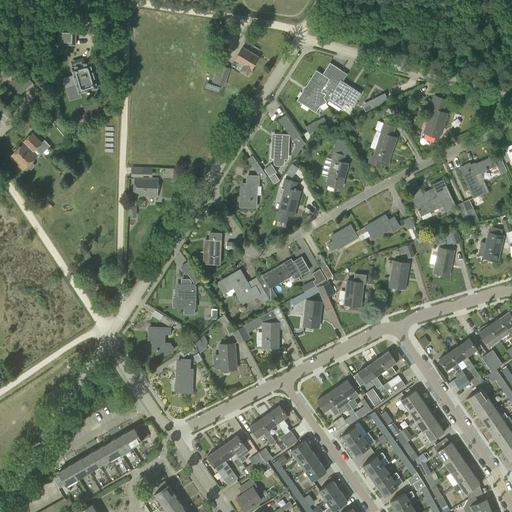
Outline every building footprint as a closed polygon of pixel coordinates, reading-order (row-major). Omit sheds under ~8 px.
[(75,45),(76,28),(56,28),(56,45),(75,45)] [(251,69),(259,57),(242,47),(235,60),(244,65),(240,71),(248,75),(251,69)] [(79,92),(96,87),(89,62),(72,68),(79,92)] [(224,85),(230,68),(219,65),(213,81),(224,85)] [(324,97),(335,79),(331,77),(329,80),(317,71),(300,98),(311,105),(310,107),(315,111),(317,108),(327,102),(324,97)] [(324,97),(326,95),(330,98),(328,101),(341,108),(346,100),(352,105),(360,93),(336,78),(335,79),(324,97)] [(439,138),(447,113),(443,112),(447,100),(435,95),(431,107),(433,108),(424,133),(439,138)] [(395,111),(407,104),(404,98),(392,105),(395,111)] [(374,99),(368,102),(372,108),(377,105),(374,99)] [(292,140),(300,135),(286,114),(279,119),(292,140)] [(328,125),(324,117),(305,126),(309,134),(328,125)] [(388,162),(397,137),(392,136),(395,127),(383,123),(378,138),(380,139),(374,156),(371,155),(369,162),(379,166),(382,160),(388,162)] [(31,161),(37,155),(33,151),(42,142),(32,133),(23,142),(24,143),(10,156),(23,169),(24,168),(27,171),(29,171),(34,167),(34,164),(31,161)] [(287,158),(288,152),(288,141),(288,135),(279,135),(278,140),(273,140),(272,157),(274,157),(274,162),(274,164),(277,166),(281,166),(283,165),(284,162),(285,158),(287,158)] [(300,135),(292,140),(296,145),(290,154),(295,157),(305,143),(300,135)] [(511,145),(506,148),(508,152),(502,155),(505,162),(511,159),(511,161),(511,145)] [(341,189),(348,163),(343,162),(345,155),(333,152),(331,159),(333,160),(327,185),(341,189)] [(261,179),(266,176),(253,155),(248,159),(261,179)] [(476,175),(497,165),(493,156),(471,165),(470,162),(459,167),(473,198),(487,192),(483,183),(480,184),(476,175)] [(264,169),(274,183),(280,180),(275,173),(277,172),(271,164),(264,169)] [(258,185),(258,176),(247,176),(247,189),(241,189),(241,196),(239,196),(238,198),(237,204),(239,206),(240,206),(256,207),(257,185),(258,185)] [(157,197),(158,179),(135,178),(134,196),(157,197)] [(294,216),(300,191),(297,189),(298,183),(285,179),(283,186),(285,187),(279,212),(277,212),(275,219),(286,222),(288,214),(294,216)] [(456,206),(443,179),(432,184),(435,189),(428,192),(427,190),(422,193),(419,186),(408,191),(416,207),(421,216),(442,206),(445,211),(456,206)] [(464,219),(469,217),(462,202),(457,204),(464,219)] [(473,223),(479,220),(473,208),(467,210),(473,223)] [(366,226),(360,229),(362,233),(368,230),(373,238),(391,228),(393,231),(400,226),(394,216),(388,219),(385,215),(365,226),(366,226)] [(505,232),(511,230),(508,218),(502,220),(505,232)] [(334,254),(358,240),(349,225),(325,239),(334,254)] [(413,239),(419,236),(414,226),(408,229),(413,239)] [(453,244),(460,242),(456,230),(449,232),(453,244)] [(498,260),(503,236),(489,232),(486,243),(481,242),(478,254),(483,255),(483,257),(498,260)] [(219,264),(220,241),(205,240),(204,263),(219,264)] [(415,256),(411,243),(398,247),(400,253),(406,251),(408,258),(415,256)] [(449,275),(454,250),(438,247),(433,273),(449,275)] [(404,288),(409,263),(393,261),(389,286),(404,288)] [(257,277),(269,299),(269,298),(270,300),(276,296),(271,287),(293,274),(296,278),(301,275),(294,264),(286,269),(283,264),(262,275),(262,274),(257,277)] [(328,279),(333,275),(327,265),(321,268),(328,279)] [(269,299),(257,277),(247,282),(240,269),(217,282),(223,293),(234,287),(243,303),(258,294),(263,302),(269,299)] [(316,285),(326,279),(320,269),(312,273),(316,279),(313,281),(316,285)] [(195,284),(200,280),(192,270),(187,274),(195,284)] [(360,306),(363,282),(347,280),(344,304),(360,306)] [(323,284),(328,297),(334,294),(329,282),(323,284)] [(322,299),(328,297),(323,284),(317,287),(322,299)] [(192,306),(192,285),(182,285),(182,290),(176,290),(176,307),(184,307),(184,314),(195,314),(195,306),(192,306)] [(319,327),(322,301),(306,300),(303,325),(319,327)] [(279,321),(285,317),(279,307),(273,310),(279,321)] [(263,321),(276,317),(273,310),(260,317),(263,321)] [(499,318),(509,333),(511,337),(511,326),(511,325),(511,315),(509,311),(499,318)] [(171,327),(174,322),(163,315),(160,320),(171,327)] [(499,340),(509,333),(499,318),(489,325),(496,336),(499,340)] [(278,347),(278,322),(263,322),(263,347),(278,347)] [(495,342),(499,340),(496,336),(489,325),(485,328),(483,324),(477,328),(478,329),(477,329),(487,342),(493,338),(495,342)] [(238,343),(250,337),(244,326),(233,332),(238,343)] [(170,342),(164,342),(164,334),(170,334),(171,328),(149,327),(148,350),(155,350),(155,355),(166,356),(175,349),(170,342)] [(430,343),(424,336),(418,340),(423,348),(430,343)] [(467,356),(477,349),(469,338),(459,345),(467,356)] [(219,344),(220,360),(214,361),(214,367),(216,369),(221,369),(221,370),(223,370),(224,372),(229,372),(230,369),(237,369),(235,343),(219,344)] [(183,357),(194,349),(191,344),(180,351),(183,357)] [(483,380),(467,356),(459,345),(450,352),(457,362),(462,359),(470,371),(475,377),(470,380),(474,386),(483,380)] [(492,350),(487,353),(496,368),(502,364),(492,350)] [(378,358),(385,369),(386,369),(391,376),(396,372),(391,365),(396,362),(388,351),(378,358)] [(471,383),(457,362),(450,352),(439,358),(447,369),(452,366),(457,373),(455,374),(460,382),(457,384),(460,390),(471,383)] [(487,353),(481,357),(491,371),(496,368),(487,353)] [(375,376),(376,375),(385,369),(378,358),(368,365),(375,376)] [(191,392),(193,368),(190,368),(191,361),(177,361),(177,382),(174,383),(174,389),(176,390),(176,391),(191,392)] [(382,384),(376,375),(375,376),(368,365),(359,371),(366,382),(371,379),(378,388),(382,384)] [(510,382),(511,380),(511,375),(507,367),(502,370),(510,382)] [(500,385),(505,382),(496,369),(487,375),(492,381),(496,379),(500,385)] [(398,375),(387,382),(391,387),(401,380),(398,375)] [(337,387),(352,409),(358,405),(354,399),(359,395),(348,379),(337,387)] [(390,396),(405,386),(401,380),(391,387),(387,382),(383,385),(390,396)] [(509,398),(511,395),(511,391),(505,382),(500,385),(509,398)] [(348,411),(352,409),(337,387),(327,393),(338,409),(344,405),(348,411)] [(474,408),(489,398),(481,387),(467,398),(474,408)] [(408,410),(422,400),(415,389),(400,399),(408,410)] [(340,412),(338,409),(327,393),(316,400),(324,411),(329,407),(335,415),(340,412)] [(377,394),(370,399),(374,405),(381,401),(377,394)] [(368,411),(374,407),(367,396),(361,400),(368,411)] [(481,419),(496,409),(489,398),(474,408),(481,419)] [(415,420),(430,410),(422,400),(408,410),(415,420)] [(280,405),(269,412),(270,413),(277,423),(277,422),(285,433),(279,438),(283,443),(294,435),(290,430),(287,426),(288,425),(283,418),(287,416),(280,405)] [(348,411),(348,412),(354,421),(359,418),(352,409),(348,411)] [(489,429),(503,419),(507,416),(504,412),(500,415),(496,409),(481,419),(489,429)] [(393,421),(386,410),(381,414),(388,424),(393,421)] [(422,431),(436,420),(430,410),(415,420),(422,431)] [(377,425),(381,421),(374,411),(369,414),(377,425)] [(267,430),(277,423),(270,413),(269,412),(259,419),(267,430)] [(399,422),(407,416),(405,413),(397,418),(399,422)] [(337,429),(347,423),(342,416),(332,422),(337,429)] [(257,437),(267,430),(259,419),(250,426),(257,437)] [(496,440),(510,429),(503,419),(489,429),(496,440)] [(436,420),(422,431),(430,441),(444,431),(436,420)] [(384,435),(388,431),(381,421),(377,425),(384,435)] [(400,431),(393,421),(388,424),(395,435),(400,431)] [(341,435),(349,446),(363,435),(356,425),(341,435)] [(131,447),(142,441),(135,428),(124,434),(131,447)] [(503,450),(511,443),(511,431),(510,429),(496,440),(503,450)] [(391,445),(396,441),(388,431),(384,435),(391,445)] [(113,440),(120,453),(131,447),(124,434),(113,440)] [(239,458),(241,462),(247,459),(244,454),(249,451),(237,435),(227,442),(234,453),(237,457),(238,457),(239,458)] [(271,444),(275,441),(271,435),(266,438),(271,444)] [(294,435),(283,443),(287,448),(297,440),(294,435)] [(363,435),(349,446),(356,456),(370,446),(363,435)] [(403,435),(398,438),(403,445),(408,442),(403,435)] [(102,446),(109,459),(120,453),(113,440),(102,446)] [(298,460),(311,450),(304,440),(291,450),(298,460)] [(398,455),(403,451),(396,441),(391,445),(398,455)] [(444,462),(458,452),(451,441),(436,451),(444,462)] [(224,460),(225,460),(234,453),(227,442),(217,449),(224,460)] [(511,443),(503,450),(510,461),(511,459),(511,443)] [(109,460),(109,459),(102,446),(91,453),(99,466),(109,460)] [(257,453),(264,463),(267,461),(273,458),(266,447),(257,453)] [(418,456),(411,447),(406,450),(413,459),(418,456)] [(207,456),(215,467),(225,460),(224,460),(217,449),(207,456)] [(319,461),(311,450),(298,460),(305,470),(319,461)] [(405,465),(410,461),(403,451),(398,455),(405,465)] [(451,472),(465,462),(458,452),(444,462),(451,472)] [(99,466),(91,453),(80,459),(88,472),(89,471),(99,466)] [(259,467),(264,463),(257,453),(249,459),(256,469),(259,467)] [(277,459),(277,460),(282,466),(288,461),(283,455),(277,459)] [(377,455),(362,465),(369,475),(384,465),(377,455)] [(238,467),(243,464),(241,462),(239,458),(238,457),(237,457),(234,460),(238,467)] [(88,472),(80,459),(69,465),(77,478),(78,478),(88,472)] [(280,474),(285,470),(282,466),(277,460),(273,463),(280,474)] [(264,463),(259,467),(262,473),(271,467),(267,461),(264,463)] [(312,480),(326,471),(319,461),(305,470),(312,480)] [(413,483),(421,478),(417,472),(410,461),(405,465),(412,475),(407,479),(411,484),(413,483)] [(424,476),(430,473),(424,462),(418,465),(424,476)] [(458,482),(473,472),(465,462),(451,472),(458,482)] [(77,478),(69,465),(58,472),(66,485),(77,478)] [(384,465),(369,475),(377,486),(391,475),(384,465)] [(287,484),(292,480),(285,470),(280,474),(287,484)] [(233,471),(223,478),(228,485),(238,478),(233,471)] [(473,472),(458,482),(465,493),(469,499),(483,493),(479,484),(480,483),(473,472)] [(430,487),(436,484),(430,473),(424,476),(430,487)] [(391,475),(377,486),(384,496),(398,486),(391,475)] [(244,510),(262,498),(254,487),(257,485),(252,478),(240,486),(244,493),(238,497),(246,508),(244,510)] [(426,498),(431,495),(425,485),(421,478),(413,483),(417,489),(420,488),(426,498)] [(294,494),(299,490),(292,480),(287,484),(294,494)] [(340,491),(333,481),(319,490),(326,500),(340,491)] [(162,503),(175,495),(168,484),(155,493),(162,503)] [(436,498),(442,495),(436,484),(430,487),(436,498)] [(301,504),(306,500),(299,490),(294,494),(301,504)] [(347,501),(340,491),(326,500),(333,511),(347,501)] [(405,492),(390,501),(396,511),(411,503),(405,492)] [(167,511),(172,511),(182,505),(175,495),(162,503),(167,511)] [(431,508),(436,505),(431,495),(426,498),(431,508)] [(442,495),(436,498),(442,509),(448,506),(442,495)] [(59,501),(64,511),(70,508),(64,498),(59,501)] [(472,511),(487,511),(491,510),(486,498),(470,505),(472,511)] [(307,511),(310,511),(313,510),(306,500),(301,504),(307,511)] [(54,504),(58,511),(62,511),(64,511),(59,501),(54,504)] [(283,511),(285,511),(293,506),(290,501),(273,511),(283,511)] [(415,511),(411,503),(396,511),(395,511),(415,511)]
